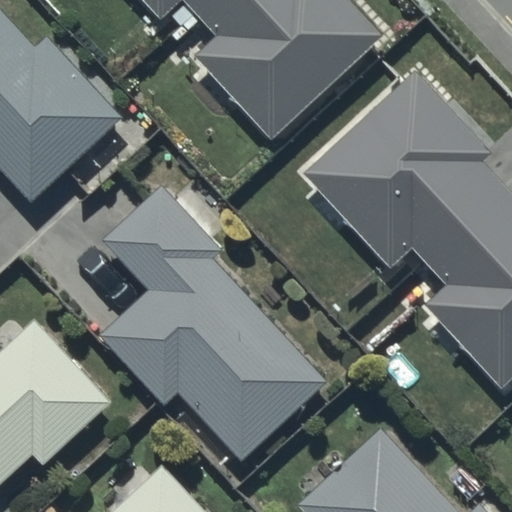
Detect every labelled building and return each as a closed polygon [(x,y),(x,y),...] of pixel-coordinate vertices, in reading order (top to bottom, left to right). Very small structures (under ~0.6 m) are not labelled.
[(142,0),(164,24),(184,5),(217,39),(198,57),(278,142),(387,39),(349,0),(142,0)] [(0,5),(0,171),(34,209),(129,124),(105,97),(110,93),(95,76),(90,81),(51,38),(39,49),(0,5)] [(497,158),(420,74),(307,179),(396,274),(416,256),(447,290),(428,308),(509,395),(511,391),(511,193),(488,167),(497,158)] [(168,190),(106,244),(152,295),(103,339),(167,410),(182,397),(244,467),(332,387),(222,263),(230,256),(211,235),(226,222),(208,202),(191,216),(168,190)] [(0,496),(38,462),(47,472),(117,407),(38,322),(0,357),(0,496)] [(459,511),(385,431),(301,508),(305,511),(488,511),(484,506),(477,511),(459,511)] [(62,511),(58,507),(52,511),(208,511),(167,467),(156,477),(142,461),(101,499),(113,511),(62,511)]
